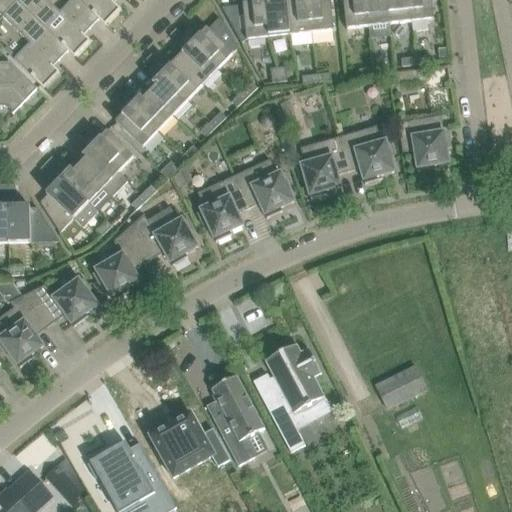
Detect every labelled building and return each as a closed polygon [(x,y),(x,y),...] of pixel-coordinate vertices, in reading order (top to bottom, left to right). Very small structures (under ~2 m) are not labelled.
[(17,1),(16,0),(0,0),(0,15),(2,17),(17,1)] [(99,20),(77,0),(72,0),(60,13),(46,0),(18,0),(17,1),(69,51),(68,52),(74,58),(90,41),(84,36),(99,20)] [(118,0),(77,0),(99,20),(105,26),(120,10),(115,4),(118,0)] [(269,39),(264,0),(256,0),(256,3),(243,4),(243,6),(223,9),(241,44),(247,41),(269,39)] [(290,37),(286,0),(280,0),(273,1),(272,0),(264,0),(269,39),(290,37)] [(312,34),(307,0),(286,0),(290,37),(312,34)] [(307,0),(312,34),(334,32),(330,0),(307,0)] [(369,28),(365,0),(343,0),(346,30),(369,28)] [(365,0),(369,28),(370,39),(391,37),(390,25),(387,0),(365,0)] [(411,23),(408,0),(387,0),(390,25),(411,23)] [(408,0),(411,23),(412,31),(428,30),(427,21),(434,21),(431,0),(408,0)] [(69,51),(17,1),(2,17),(30,44),(14,60),(44,89),(59,73),(53,68),(68,52),(69,51)] [(219,20),(209,31),(207,29),(197,39),(190,32),(184,38),(218,71),(239,49),(226,26),(219,20)] [(218,71),(184,38),(179,44),(185,51),(176,60),(203,86),(218,71)] [(405,40),(406,51),(426,49),(425,38),(405,40)] [(446,50),(438,51),(439,60),(447,58),(446,50)] [(429,57),(415,59),(416,67),(430,65),(429,57)] [(416,67),(415,59),(401,61),(402,68),(416,67)] [(203,86),(176,60),(167,70),(160,63),(154,69),(188,102),(203,86)] [(0,85),(14,85),(23,76),(8,62),(8,63),(9,64),(0,63),(0,85)] [(388,75),(387,70),(387,67),(373,69),(374,77),(388,75)] [(285,68),(278,69),(280,84),(287,83),(285,68)] [(188,102),(154,69),(149,75),(155,82),(146,91),(173,117),(188,102)] [(280,84),(278,69),(270,70),(272,84),(280,84)] [(374,77),(373,69),(359,71),(360,79),(374,77)] [(419,84),(417,71),(390,75),(391,88),(419,84)] [(330,74),(316,76),(317,84),(331,82),(330,74)] [(13,115),(37,90),(23,76),(14,85),(0,85),(0,107),(5,107),(9,109),(13,113),(12,114),(13,115)] [(317,84),(316,76),(302,78),(303,86),(317,84)] [(247,99),(258,89),(252,84),(242,94),(247,99)] [(173,117),(146,91),(137,101),(130,94),(124,100),(158,133),(173,117)] [(237,109),(247,99),(242,94),(232,103),(237,109)] [(158,133),(124,100),(119,106),(125,113),(116,122),(143,149),(158,133)] [(216,129),(226,119),(221,113),(211,123),(216,129)] [(441,117),(398,125),(403,154),(410,153),(410,152),(414,152),(418,174),(436,171),(435,170),(434,167),(449,165),(446,144),(450,143),(449,135),(444,136),(444,133),(443,133),(443,130),(441,117)] [(206,139),(216,129),(211,123),(200,133),(206,139)] [(182,145),(188,134),(175,127),(169,138),(182,145)] [(377,128),(339,139),(349,173),(360,170),(365,185),(382,181),(382,179),(381,180),(380,177),(394,173),(389,153),(393,151),(391,143),(386,145),(386,142),(382,143),(377,128)] [(91,135),(85,141),(119,174),(134,158),(107,132),(97,142),(91,135)] [(349,173),(339,139),(300,150),(305,165),(301,166),(302,169),(297,170),(300,178),(304,177),(311,201),(328,196),(328,195),(327,195),(326,192),(341,188),(337,177),(349,173)] [(119,174),(85,141),(79,147),(86,154),(77,163),(113,198),(128,183),(119,174)] [(199,153),(199,152),(193,147),(183,157),(188,162),(199,153)] [(168,182),(188,162),(183,157),(174,165),(171,162),(160,173),(168,182)] [(53,159),(47,165),(55,172),(88,205),(98,214),(113,198),(77,163),(67,173),(61,166),(53,159)] [(270,161),(234,178),(249,211),(260,205),(267,220),(283,213),(282,211),(282,212),(281,209),(294,203),(285,184),(289,182),(286,174),(282,176),(281,174),(277,176),(270,161)] [(48,197),(40,204),(60,234),(88,205),(55,172),(47,165),(42,170),(50,178),(49,178),(56,185),(46,195),(48,197)] [(249,211),(234,178),(198,195),(204,209),(201,211),(202,213),(198,215),(201,223),(205,221),(216,244),(232,236),(231,235),(230,233),(243,226),(238,216),(249,211)] [(152,186),(142,196),(147,202),(157,192),(152,186)] [(137,212),(147,202),(142,196),(131,206),(137,212)] [(0,245),(9,245),(7,198),(0,198),(0,245)] [(37,209),(30,210),(30,207),(16,207),(16,198),(7,198),(9,245),(31,244),(59,243),(37,209)] [(144,217),(134,226),(154,260),(164,254),(173,268),(188,259),(187,257),(187,258),(185,255),(198,248),(188,230),(191,228),(187,220),(183,223),(182,220),(179,222),(170,209),(147,222),(144,217)] [(117,213),(107,223),(112,228),(123,219),(117,213)] [(102,238),(112,228),(107,223),(96,233),(102,238)] [(133,272),(154,260),(134,226),(115,242),(122,256),(96,271),(97,273),(93,276),(97,283),(101,281),(114,302),(129,293),(129,292),(128,292),(127,290),(139,282),(133,272)] [(24,269),(9,269),(10,277),(24,277),(24,269)] [(45,287),(22,298),(46,330),(65,316),(74,329),(88,318),(88,317),(87,318),(86,315),(98,307),(85,290),(89,287),(84,280),(81,283),(79,281),(54,299),(45,287)] [(46,330),(22,298),(10,304),(14,309),(0,319),(0,335),(2,338),(0,339),(0,342),(0,343),(0,342),(0,350),(1,352),(5,350),(20,370),(34,359),(33,358),(31,356),(43,348),(36,338),(46,330)] [(325,399),(314,379),(321,375),(308,350),(301,354),(297,346),(265,362),(274,379),(270,381),(267,376),(253,383),(291,454),(305,447),(289,417),(307,408),(307,410),(312,407),(311,406),(325,399)] [(415,366),(375,386),(387,410),(427,391),(415,366)] [(217,402),(207,408),(238,468),(255,459),(245,441),(250,438),(251,439),(255,438),(254,436),(265,430),(237,377),(211,391),(217,402)] [(151,436),(150,437),(151,439),(173,478),(172,478),(173,480),(175,479),(212,458),(218,469),(230,462),(213,431),(203,437),(192,417),(192,416),(191,414),(189,415),(189,416),(175,424),(175,423),(174,424),(167,428),(167,427),(165,428),(165,429),(152,437),(151,436)] [(90,465),(88,466),(96,481),(98,479),(110,500),(115,498),(122,511),(125,511),(147,500),(153,511),(162,511),(172,507),(174,505),(140,445),(130,451),(126,444),(90,464),(90,465)] [(66,462),(49,479),(63,493),(76,481),(66,462)] [(0,511),(35,511),(40,508),(51,497),(30,474),(18,485),(9,493),(7,491),(0,498),(0,511)]
